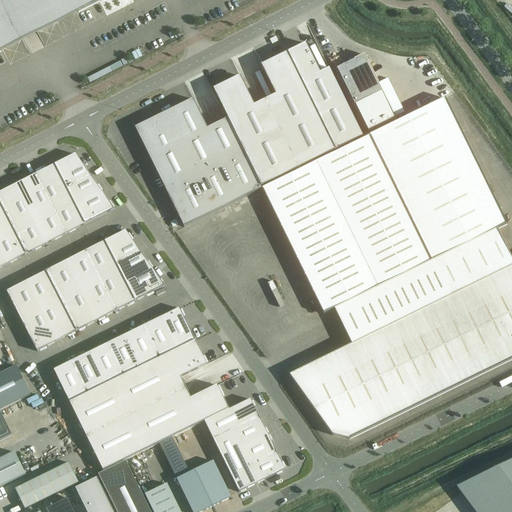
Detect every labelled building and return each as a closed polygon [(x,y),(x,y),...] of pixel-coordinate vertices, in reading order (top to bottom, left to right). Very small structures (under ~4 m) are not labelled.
[(0,0),(0,52),(1,52),(0,50),(0,49),(77,10),(78,13),(103,0),(0,0)] [(305,45),(287,54),(261,67),(276,96),(254,107),(240,77),(213,90),(228,120),(226,120),(260,188),(335,151),(363,138),(329,70),(320,74),(305,45)] [(143,57),(148,54),(144,47),(139,50),(143,57)] [(337,70),(354,106),(382,93),(364,56),(337,70)] [(448,298),(511,266),(511,260),(497,230),(507,225),(445,99),(370,136),(370,137),(262,190),(324,315),(334,310),(352,346),(448,298)] [(184,228),(261,190),(260,188),(226,120),(207,130),(193,100),(135,129),(184,228)] [(75,155),(0,193),(0,269),(114,211),(75,155)] [(38,352),(165,287),(126,232),(7,293),(38,352)] [(332,435),(350,440),(511,360),(511,267),(352,346),(290,376),(332,435)] [(229,410),(217,386),(191,399),(181,379),(207,366),(179,310),(54,371),(103,472),(204,422),(229,410)] [(0,410),(30,395),(16,367),(0,374),(0,410)] [(229,410),(204,422),(239,493),(285,471),(277,454),(250,401),(229,411),(229,410)] [(0,442),(12,437),(0,413),(0,412),(0,442)] [(14,453),(0,460),(0,487),(25,475),(14,453)] [(98,476),(106,492),(115,511),(149,511),(133,478),(125,462),(98,476)] [(213,462),(195,471),(176,480),(192,511),(203,511),(231,499),(213,462)] [(24,510),(78,484),(69,464),(15,490),(24,510)] [(113,511),(97,479),(75,489),(86,511),(113,511)] [(179,511),(167,485),(145,496),(152,511),(179,511)] [(73,511),(67,500),(46,510),(46,511),(73,511)]
